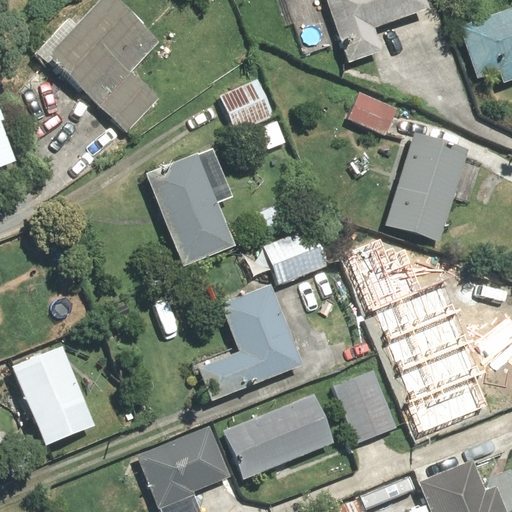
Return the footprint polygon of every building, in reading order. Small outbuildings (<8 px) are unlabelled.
[(156,43),(108,0),(97,0),(40,62),(124,138),(158,101),(128,74),(156,43)] [(420,0),(320,0),(344,66),(379,53),(371,31),(425,12),(420,0)] [(511,9),(455,29),(473,81),(495,73),(500,89),(511,84),(511,9)] [(251,81),(209,100),(226,137),(267,118),(251,81)] [(398,116),(350,94),(338,119),(386,141),(398,116)] [(271,124),(252,132),(261,153),(280,145),(271,124)] [(0,168),(12,164),(0,133),(0,168)] [(436,245),(462,154),(404,138),(379,228),(436,245)] [(198,153),(142,175),(179,270),(235,248),(198,153)] [(303,228),(256,247),(272,289),(319,270),(303,228)] [(374,318),(418,429),(478,405),(466,373),(476,369),(442,282),(421,290),(405,251),(388,258),(382,242),(344,257),(369,319),(374,318)] [(299,369),(267,288),(216,308),(235,355),(192,372),(206,405),(299,369)] [(61,349),(8,370),(42,452),(95,430),(61,349)] [(361,375),(324,391),(347,445),(385,429),(361,375)] [(310,399),(218,435),(238,485),(330,449),(310,399)] [(227,479),(207,427),(130,457),(151,511),(163,511),(194,500),(192,493),(227,479)] [(470,464),(415,485),(425,511),(502,511),(493,488),(481,493),(470,464)]
